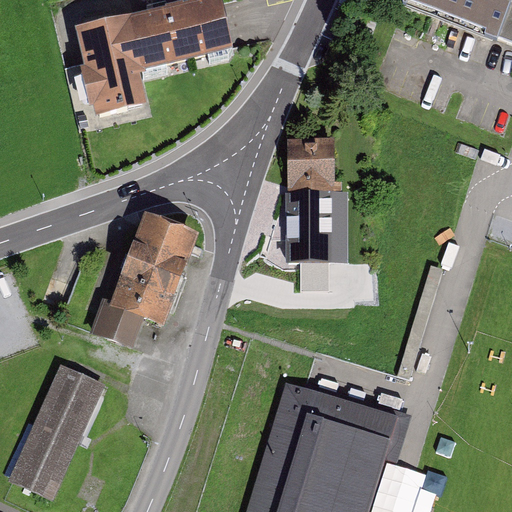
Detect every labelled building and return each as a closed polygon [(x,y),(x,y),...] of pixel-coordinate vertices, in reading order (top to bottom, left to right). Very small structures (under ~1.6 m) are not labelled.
[(511,0),(409,0),(406,10),(511,50),(511,0)] [(225,3),(77,35),(97,124),(150,112),(142,75),(236,55),(225,3)] [(335,145),(290,146),(292,225),(284,225),(285,266),(343,265),(341,189),(336,189),(335,145)] [(117,311),(104,306),(92,339),(136,355),(147,325),(169,333),(203,240),(150,221),(117,311)] [(53,504),(107,394),(60,372),(7,482),(53,504)] [(287,388),(248,511),(371,511),(399,422),(287,388)]
